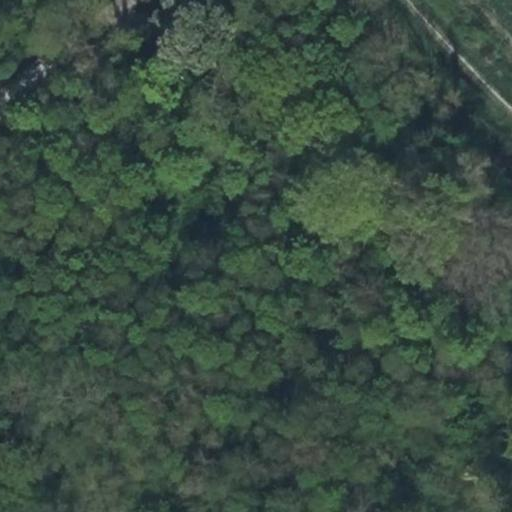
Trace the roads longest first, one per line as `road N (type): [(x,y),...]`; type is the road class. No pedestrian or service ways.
road 1 (track): [(0,102),(123,0)]
road 2 (track): [(511,108),(406,0)]
